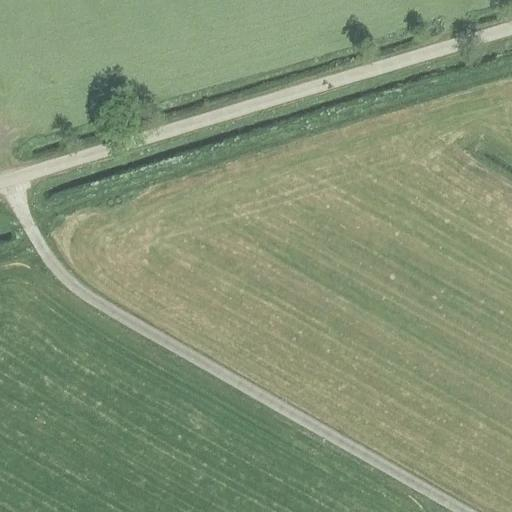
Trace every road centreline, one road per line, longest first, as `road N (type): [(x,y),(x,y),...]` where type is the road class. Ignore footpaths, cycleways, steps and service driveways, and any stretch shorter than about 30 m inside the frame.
road 1 (track): [(12,180),(59,274),(93,300),(463,511)]
road 2 (unclassified): [(0,183),(511,28)]
